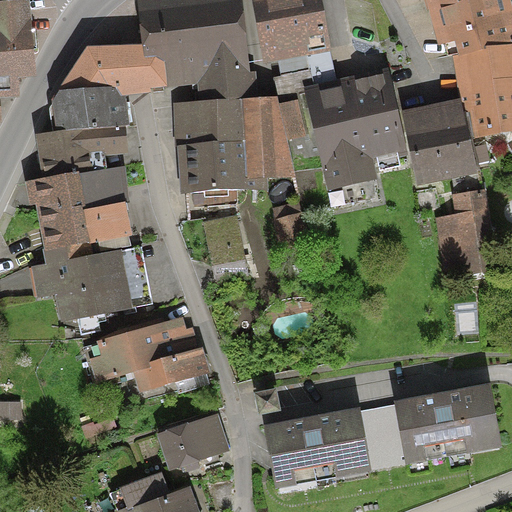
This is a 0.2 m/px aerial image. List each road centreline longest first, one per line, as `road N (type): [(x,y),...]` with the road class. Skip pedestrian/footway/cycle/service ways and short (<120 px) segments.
road 1 (residential): [(243,511),(223,372),(161,204),(122,21),(100,0)]
road 2 (secondary): [(0,164),(71,23),(92,0)]
